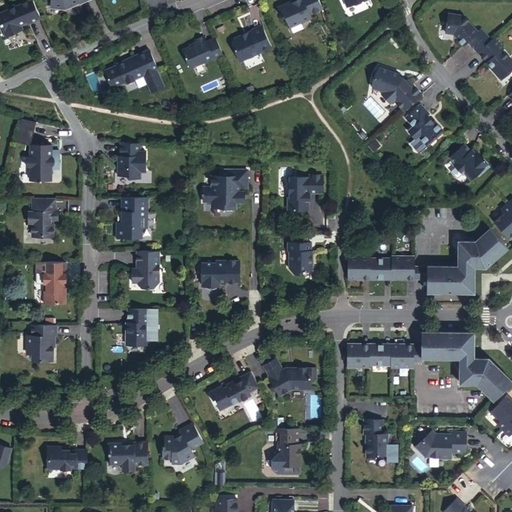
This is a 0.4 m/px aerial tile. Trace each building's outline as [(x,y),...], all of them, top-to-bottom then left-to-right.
[(80,6),(93,0),(51,0),(50,11),(65,13),(79,6),(80,6)] [(292,4),(278,10),(283,22),(286,21),(291,32),(311,22),(310,18),(323,12),(317,0),(300,0),(301,1),(292,6),(292,4)] [(343,0),(347,9),(354,7),(357,8),(362,5),(364,2),(368,0),(343,0)] [(40,22),(31,2),(16,9),(15,9),(12,8),(7,11),(6,13),(0,15),(0,23),(1,26),(0,26),(0,28),(5,40),(18,34),(16,30),(20,28),(26,26),(27,28),(40,22)] [(478,52),(492,40),(482,29),(478,32),(463,16),(449,14),(446,34),(454,35),(456,36),(459,39),(458,40),(464,46),(468,43),(477,53),(478,52)] [(270,50),(261,29),(248,36),(247,38),(244,40),(243,38),(234,42),(232,46),(240,64),(270,50)] [(504,48),(495,38),(492,40),(478,52),(493,69),(492,70),(501,80),(511,70),(511,60),(503,50),(504,48)] [(224,59),(216,42),(206,46),(204,41),(195,44),(197,48),(183,54),(191,72),(213,62),(214,64),(224,59)] [(158,73),(149,53),(134,60),(135,61),(104,74),(112,91),(125,86),(126,87),(144,79),(151,96),(158,93),(157,91),(163,88),(157,73),(158,73)] [(399,76),(378,69),(378,70),(376,74),(375,76),(374,75),(373,79),(372,83),(372,86),(372,90),(383,92),(382,95),(391,105),(393,103),(403,113),(421,97),(407,81),(405,83),(404,81),(401,79),(398,79),(399,76)] [(409,146),(418,155),(442,134),(433,124),(432,125),(426,118),(428,116),(419,107),(404,120),(412,129),(408,133),(415,141),(409,146)] [(375,143),(368,148),(373,154),(379,148),(375,143)] [(140,147),(120,145),(120,159),(118,159),(118,179),(128,179),(130,182),(140,182),(140,176),(145,176),(145,155),(140,154),(140,147)] [(488,166),(489,164),(485,159),(483,160),(479,156),(477,157),(472,151),(471,153),(465,146),(450,159),(456,166),(455,167),(463,175),(464,174),(470,181),(477,175),(478,177),(489,167),(488,166)] [(51,155),(51,150),(30,150),(30,161),(28,160),(28,170),(30,170),(30,183),(38,184),(37,186),(43,186),(43,184),(51,184),(51,172),(59,172),(59,159),(51,159),(51,155)] [(247,192),(247,174),(220,173),(220,179),(211,179),(212,191),(203,191),(203,197),(202,197),(202,200),(203,200),(203,206),(212,205),(212,211),(223,211),(223,212),(225,212),(227,214),(232,214),(234,212),(237,212),(237,206),(244,206),(244,195),(241,195),(241,192),(247,192)] [(323,197),(323,179),(309,178),(309,181),(288,181),(287,210),(290,213),(309,213),(309,196),(323,197)] [(147,200),(122,200),(122,214),(120,214),(120,218),(120,220),(122,220),(122,224),(118,224),(117,224),(117,240),(142,240),(142,230),(147,230),(147,200)] [(511,200),(502,210),(505,214),(495,223),(511,241),(511,239),(511,200)] [(55,214),(55,203),(35,202),(35,207),(33,207),(33,215),(29,215),(29,226),(33,226),(32,239),(38,239),(40,240),(42,240),(44,240),(46,240),(47,239),(49,239),(54,239),(54,228),(51,228),(51,223),(58,223),(58,214),(55,214)] [(487,267),(508,249),(490,229),(475,243),(459,243),(459,268),(428,267),(428,281),(428,293),(475,294),(475,268),(476,268),(482,262),(487,267)] [(312,253),(312,245),(288,245),(288,254),(290,254),(290,270),(295,276),(304,276),(304,274),(306,274),(306,273),(313,273),(313,253),(312,253)] [(159,285),(159,254),(137,253),(136,271),(132,271),(132,285),(136,285),(142,290),(154,290),(159,285)] [(348,281),(414,281),(415,267),(415,257),(392,257),(392,260),(371,259),(371,257),(348,257),(348,281)] [(225,285),(239,285),(240,263),(217,263),(217,266),(203,266),(202,289),(206,289),(206,291),(207,292),(208,292),(209,293),(212,293),(214,292),(215,292),(216,291),(217,291),(217,289),(220,289),(220,287),(225,287),(225,285)] [(41,277),(41,287),(45,287),(44,306),(66,307),(66,291),(68,291),(68,286),(66,286),(67,265),(37,265),(37,276),(41,277)] [(428,267),(415,267),(414,281),(428,281),(428,267)] [(149,326),(149,311),(128,311),(128,326),(126,326),(126,348),(147,348),(147,326),(149,326)] [(58,339),(57,328),(33,328),(33,338),(28,338),(28,357),(35,357),(39,357),(39,364),(55,364),(55,350),(57,350),(56,339),(58,339)] [(495,401),(511,383),(511,381),(490,360),(485,365),(479,359),(475,359),(474,334),(424,334),(424,350),(424,360),(462,360),(462,385),(478,385),(495,401)] [(416,350),(416,346),(348,346),(348,369),(371,369),(371,367),(393,367),(393,369),(416,369),(416,363),(416,350)] [(424,360),(424,350),(416,350),(416,363),(424,363),(424,360)] [(318,381),(318,370),(296,370),(296,372),(284,372),(283,372),(276,360),(264,367),(281,397),(293,391),(311,391),(312,381),(318,381)] [(261,389),(253,373),(242,379),(245,384),(238,387),(238,386),(230,390),(230,388),(225,391),(224,389),(213,395),(217,402),(215,403),(217,407),(219,406),(223,414),(241,403),(242,404),(252,398),(251,395),(261,389)] [(511,404),(511,403),(511,400),(508,397),(491,414),(497,419),(498,418),(502,422),(498,426),(510,437),(511,434),(511,404)] [(286,417),(275,417),(275,427),(286,427),(286,417)] [(384,435),(384,421),(365,421),(365,436),(368,436),(368,456),(370,458),(376,458),(378,457),(389,457),(389,435),(384,435)] [(205,444),(195,425),(181,433),(183,435),(184,436),(177,440),(175,439),(167,439),(167,448),(165,448),(165,461),(175,461),(175,466),(183,466),(196,458),(193,451),(205,444)] [(431,433),(426,429),(419,436),(424,440),(431,433)] [(299,445),(299,430),(277,430),(277,446),(279,446),(279,456),(274,461),(274,470),(279,475),(300,475),(300,467),(302,467),(302,445),(299,445)] [(468,451),(468,433),(452,432),(452,435),(437,435),(434,431),(431,433),(424,440),(416,448),(427,457),(441,457),(441,459),(453,459),(453,453),(465,453),(468,451)] [(151,466),(152,445),(137,445),(137,446),(137,448),(125,448),(125,446),(111,446),(111,467),(125,467),(125,473),(138,473),(138,466),(151,466)] [(9,465),(14,450),(0,446),(0,471),(1,467),(4,468),(9,465)] [(89,470),(89,453),(63,453),(63,450),(49,450),(49,471),(62,471),(62,472),(72,472),(72,470),(89,470)] [(468,509),(459,499),(445,511),(468,511),(467,511),(468,509)] [(238,511),(239,501),(219,501),(219,511),(214,511),(213,511),(238,511)]
